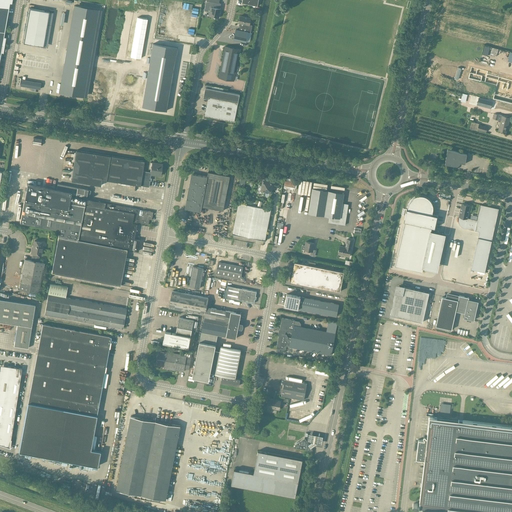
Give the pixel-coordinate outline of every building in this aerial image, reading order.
[(0,0),(0,56),(1,52),(3,52),(5,42),(2,42),(9,3),(11,3),(11,0),(0,0)] [(219,18),(221,9),(219,8),(220,3),(219,3),(219,0),(206,0),(204,11),(209,12),(209,16),(219,18)] [(68,63),(64,62),(59,92),(83,96),(99,9),(74,5),(66,50),(71,51),(68,63)] [(29,9),(23,43),(43,47),(49,12),(29,9)] [(239,23),(241,23),(239,30),(248,32),(250,33),(252,25),(249,25),(251,18),(240,16),(239,23)] [(246,42),(248,32),(239,30),(236,30),(234,40),(246,42)] [(152,44),(142,107),(166,111),(177,48),(152,44)] [(225,46),(219,78),(234,81),(234,80),(235,74),(240,49),(225,46)] [(486,69),(484,74),(496,77),(497,73),(486,69)] [(41,83),(21,80),(20,86),(40,89),(41,83)] [(234,122),(239,96),(240,94),(205,88),(203,98),(208,99),(205,116),(234,122)] [(491,108),(494,101),(487,99),(485,105),(491,108)] [(506,133),(510,118),(502,116),(494,113),(493,119),(498,120),(498,121),(500,122),(498,131),(506,133)] [(470,121),(468,128),(477,131),(477,130),(486,132),(487,127),(479,124),(470,121)] [(467,154),(447,149),(445,164),(457,166),(459,164),(460,163),(465,164),(467,154)] [(150,174),(151,172),(143,171),(144,161),(76,150),(71,180),(101,185),(102,179),(142,186),(149,187),(150,181),(149,181),(151,174),(150,174)] [(152,162),(151,172),(150,174),(151,174),(160,175),(162,164),(152,162)] [(223,211),(230,176),(208,172),(207,177),(191,174),(185,209),(201,212),(202,206),(223,211)] [(246,177),(241,176),(240,183),(238,183),(238,186),(244,187),(244,185),(245,185),(245,184),(244,184),(244,182),(245,182),(246,177)] [(283,188),(295,190),(297,180),(285,178),(283,188)] [(259,185),(258,193),(263,194),(265,191),(271,192),(273,183),(263,181),(262,186),(259,185)] [(25,200),(21,223),(59,230),(58,236),(51,272),(120,285),(127,249),(130,250),(138,251),(140,240),(134,239),(137,224),(138,224),(138,222),(140,223),(148,225),(149,219),(152,220),(153,212),(143,210),(85,199),(85,202),(70,199),(71,194),(83,196),(83,197),(86,198),(88,189),(57,183),(56,189),(28,183),(25,200)] [(345,225),(348,204),(342,203),(344,193),(312,188),(308,213),(330,216),(329,222),(345,225)] [(409,204),(408,205),(407,209),(404,221),(405,221),(395,265),(422,271),(431,227),(434,228),(437,216),(432,215),(432,211),(433,209),(433,208),(433,207),(433,206),(432,205),(432,204),(432,203),(431,202),(431,201),(430,200),(429,199),(428,199),(428,198),(427,197),(426,197),(425,196),(424,196),(423,196),(422,196),(420,195),(419,196),(418,196),(417,196),(416,196),(415,197),(414,197),(413,198),(412,198),(411,199),(411,200),(410,201),(409,202),(409,203),(409,204)] [(265,240),(271,209),(238,203),(232,234),(265,240)] [(459,216),(467,218),(470,206),(468,205),(468,204),(464,203),(463,204),(462,204),(459,216)] [(484,272),(495,226),(498,209),(480,205),(477,220),(467,218),(459,216),(458,216),(458,217),(459,217),(459,218),(459,219),(459,220),(459,221),(459,222),(459,223),(460,224),(460,225),(461,224),(461,225),(462,226),(464,227),(465,227),(465,228),(479,232),(471,269),(484,272)] [(449,234),(441,274),(444,274),(443,279),(452,281),(461,236),(449,234)] [(349,257),(353,240),(347,239),(345,247),(340,246),(338,254),(349,257)] [(45,263),(38,261),(39,255),(41,256),(43,243),(34,241),(33,250),(32,250),(31,254),(32,254),(31,260),(25,259),(18,289),(39,293),(45,263)] [(302,249),(304,250),(311,251),(310,255),(315,256),(316,250),(312,250),(314,243),(306,241),(305,246),(303,245),(302,245),(301,248),(302,249)] [(241,279),(243,267),(218,262),(216,274),(241,279)] [(295,262),(291,282),(340,291),(344,272),(295,262)] [(189,286),(199,288),(203,268),(193,266),(189,286)] [(44,314),(122,328),(126,308),(65,297),(67,286),(50,283),(44,314)] [(254,303),(257,291),(227,285),(225,297),(254,303)] [(396,290),(390,315),(422,322),(429,292),(402,286),(400,287),(399,286),(396,288),(397,289),(396,290)] [(172,291),(169,307),(171,308),(171,310),(182,313),(183,310),(205,314),(206,307),(208,298),(203,297),(172,291)] [(452,329),(456,311),(459,296),(447,293),(446,298),(442,297),(436,326),(452,329)] [(303,310),(306,298),(287,294),(284,306),(303,310)] [(469,298),(459,296),(456,311),(465,313),(464,318),(473,320),(477,305),(468,303),(469,298)] [(0,298),(0,321),(17,324),(14,346),(28,348),(31,326),(35,304),(0,298)] [(322,314),(325,302),(306,298),(303,310),(322,314)] [(336,316),(338,304),(325,302),(322,314),(336,316)] [(205,314),(204,317),(205,317),(239,324),(241,314),(231,312),(206,307),(205,314)] [(189,347),(192,330),(194,320),(179,317),(176,333),(165,331),(163,343),(189,347)] [(239,324),(205,317),(204,322),(203,322),(202,332),(192,377),(209,380),(218,335),(236,339),(238,329),(241,330),(242,324),(239,324)] [(276,347),(278,350),(284,351),(286,349),(286,346),(289,346),(289,347),(331,355),(335,333),(301,326),(301,324),(299,321),(282,318),(276,347)] [(90,450),(97,416),(111,337),(42,324),(18,452),(97,467),(100,452),(90,450)] [(424,336),(423,350),(442,352),(443,342),(444,338),(424,336)] [(239,386),(240,379),(236,378),(241,350),(221,346),(215,374),(222,375),(221,382),(239,386)] [(181,350),(181,355),(158,351),(157,359),(157,363),(165,364),(164,368),(184,371),(184,369),(189,369),(192,352),(181,350)] [(0,443),(10,447),(22,368),(0,364),(0,443)] [(281,396),(304,400),(307,384),(284,379),(281,396)] [(279,410),(280,401),(268,399),(267,407),(279,410)] [(166,500),(180,426),(131,416),(117,488),(118,491),(166,500)] [(413,505),(413,506),(414,507),(419,507),(422,508),(421,511),(511,511),(511,426),(429,416),(427,438),(426,437),(426,436),(425,436),(424,436),(423,436),(423,437),(423,438),(424,438),(424,439),(424,440),(418,439),(416,459),(424,460),(419,504),(415,503),(414,503),(413,504),(413,505)] [(312,443),(308,446),(310,449),(317,444),(322,445),(323,437),(308,435),(307,442),(312,443)] [(295,445),(294,447),(312,451),(312,450),(304,438),(295,445)] [(234,469),(231,485),(295,497),(303,459),(258,451),(254,473),(234,469)]
